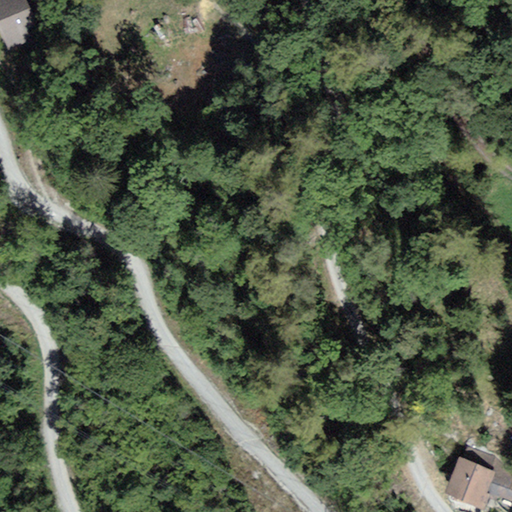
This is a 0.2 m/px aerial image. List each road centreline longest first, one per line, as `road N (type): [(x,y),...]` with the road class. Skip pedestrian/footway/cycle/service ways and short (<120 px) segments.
road 1 (track): [(310,0),(335,118),(328,186),(339,280),(390,414),(444,511)]
road 2 (track): [(319,511),(196,378),(149,303),(138,255),(23,194),(0,119)]
road 3 (track): [(0,275),(56,351),(52,428),(82,511)]
